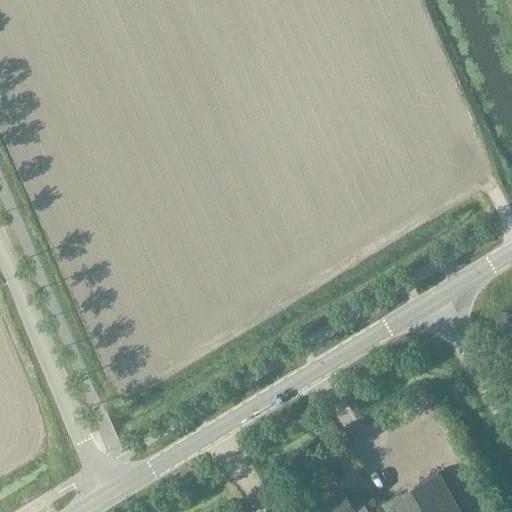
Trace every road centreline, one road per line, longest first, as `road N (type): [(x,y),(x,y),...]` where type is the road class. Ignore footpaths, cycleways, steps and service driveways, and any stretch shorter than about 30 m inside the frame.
road 1 (tertiary): [(108,495),(441,302)]
road 2 (unclassified): [(108,495),(0,242)]
road 3 (unclassified): [(511,428),(441,302)]
